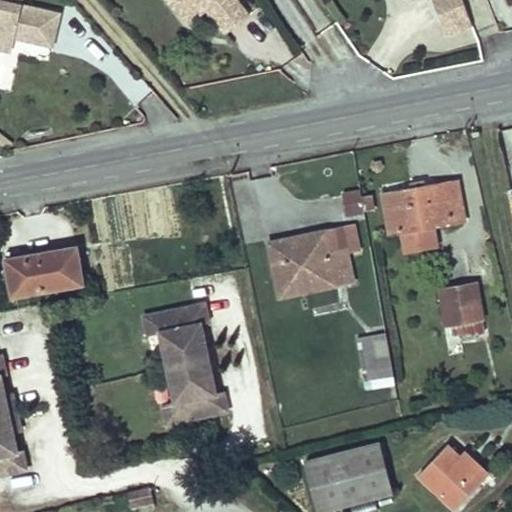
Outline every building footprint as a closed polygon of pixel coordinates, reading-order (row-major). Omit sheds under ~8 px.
[(24,3),(24,0),(0,0),(0,36),(16,40),(17,36),(56,45),(63,12),(24,3)] [(230,34),(252,15),(239,0),(166,0),(164,2),(185,26),(207,7),(230,34)] [(433,0),(446,33),(471,24),(461,0),(433,0)] [(16,40),(0,36),(0,47),(14,50),(16,40)] [(0,131),(0,142),(9,149),(14,142),(0,131)] [(434,225),(466,218),(457,177),(383,193),(392,234),(402,231),(434,225)] [(358,194),(357,188),(339,191),(343,214),(361,210),(358,194)] [(369,191),(358,194),(361,210),(372,208),(369,191)] [(358,225),(331,230),(335,254),(351,251),(363,249),(358,225)] [(438,243),(434,225),(402,231),(406,250),(438,243)] [(284,291),(356,276),(351,251),(335,254),(331,230),(273,242),(284,291)] [(16,291),(87,279),(80,243),(10,256),(16,291)] [(477,280),(439,286),(446,327),(458,324),(460,333),(486,329),(477,280)] [(209,320),(205,301),(145,314),(149,333),(160,330),(175,400),(163,402),(167,422),(229,409),(224,389),(217,391),(202,322),(209,320)] [(391,370),(383,332),(361,336),(369,374),(391,370)] [(3,352),(0,352),(0,473),(29,467),(24,447),(19,448),(14,428),(7,394),(2,372),(7,371),(3,352)] [(22,426),(15,392),(7,394),(14,428),(22,426)] [(391,491),(378,441),(302,460),(315,510),(391,491)] [(485,481),(447,446),(419,476),(457,511),(485,481)] [(23,474),(5,474),(6,490),(23,490),(23,474)] [(154,502),(151,487),(128,493),(132,508),(154,502)]
